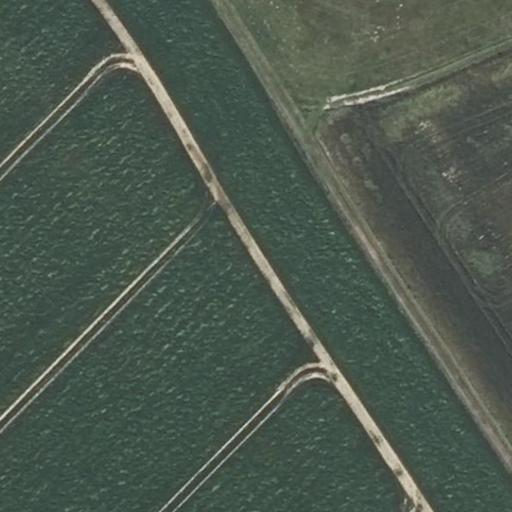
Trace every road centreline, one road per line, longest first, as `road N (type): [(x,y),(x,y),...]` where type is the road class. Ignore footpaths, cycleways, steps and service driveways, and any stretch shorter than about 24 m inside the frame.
road 1 (track): [(511,469),(304,127)]
road 2 (track): [(224,0),(304,127),(511,33)]
